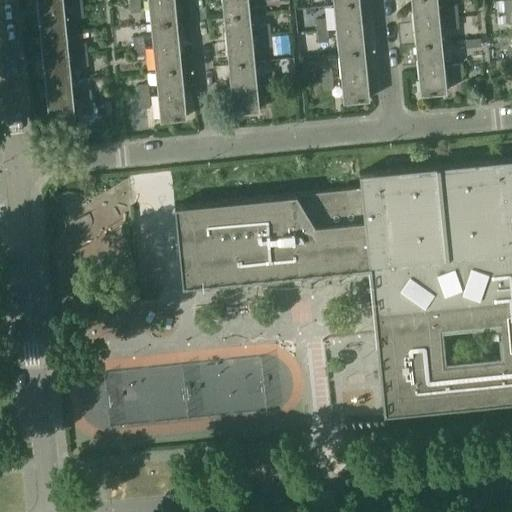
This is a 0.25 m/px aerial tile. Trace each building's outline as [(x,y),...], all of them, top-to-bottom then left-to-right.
[(62,0),(36,0),(37,10),(63,8),(62,0)] [(139,0),(129,1),(130,12),(139,11),(139,0)] [(173,0),(147,0),(150,23),(176,20),(173,0)] [(247,0),(221,0),(223,16),(249,13),(247,0)] [(436,0),(410,0),(412,20),(438,17),(436,0)] [(511,0),(505,0),(503,0),(503,2),(504,10),(511,9),(511,0)] [(359,2),(333,4),(335,28),(361,26),(359,2)] [(503,2),(496,3),(496,11),(504,10),(503,2)] [(446,6),(446,16),(456,15),(455,5),(446,6)] [(81,6),(71,7),(73,18),(82,17),(81,6)] [(63,8),(37,10),(40,34),(65,32),(63,8)] [(249,13),(223,16),(225,39),(251,37),(249,13)] [(456,15),(446,16),(446,17),(448,28),(457,28),(456,15)] [(505,15),(497,16),(498,24),(505,23),(505,15)] [(438,17),(412,20),(415,44),(440,41),(438,17)] [(325,18),(316,19),(317,30),(327,29),(325,18)] [(176,20),(150,23),(152,47),(178,44),(176,20)] [(259,24),(259,36),(269,35),(268,24),(259,24)] [(361,26),(335,28),(338,52),(363,50),(361,26)] [(327,29),(317,30),(318,42),(327,41),(327,29)] [(65,32),(40,34),(42,58),(68,56),(65,32)] [(269,35),(259,36),(261,47),(270,46),(269,35)] [(142,37),(133,37),(134,49),(144,48),(142,37)] [(251,37),(225,39),(228,63),(253,61),(251,37)] [(479,38),(465,40),(466,47),(480,46),(479,38)] [(440,41),(415,44),(417,68),(443,65),(440,41)] [(76,43),(76,55),(86,54),(85,42),(76,43)] [(178,44),(152,47),(155,71),(180,68),(178,44)] [(144,48),(134,49),(135,60),(144,59),(144,48)] [(363,50),(338,52),(340,76),(366,73),(363,50)] [(86,54),(76,55),(78,66),(87,65),(86,54)] [(68,56),(42,58),(44,83),(70,80),(68,56)] [(253,61),(228,63),(230,87),(256,85),(253,61)] [(461,64),(451,65),(453,76),(462,75),(461,64)] [(443,65),(417,68),(419,93),(445,91),(443,65)] [(330,66),(321,67),(322,78),(332,77),(330,66)] [(180,68),(155,71),(157,95),(183,92),(180,68)] [(264,72),(264,84),(274,83),(273,71),(264,72)] [(366,73),(340,76),(342,101),(368,98),(366,73)] [(332,77),(322,78),(323,89),(332,89),(332,77)] [(70,80),(44,83),(47,106),(73,103),(70,80)] [(274,83),(264,84),(266,95),(275,94),(274,83)] [(147,84),(138,85),(139,97),(149,95),(147,84)] [(256,85),(230,87),(232,112),(258,109),(256,85)] [(81,91),(81,102),(91,101),(90,90),(81,91)] [(183,92),(157,95),(159,119),(185,117),(183,92)] [(149,95),(139,97),(140,108),(149,107),(149,95)] [(91,101),(81,102),(83,114),(92,113),(91,101)] [(73,103),(47,106),(49,130),(75,128),(73,103)] [(368,266),(383,413),(511,399),(511,156),(358,172),(360,186),(173,205),(182,285),(368,266)]
